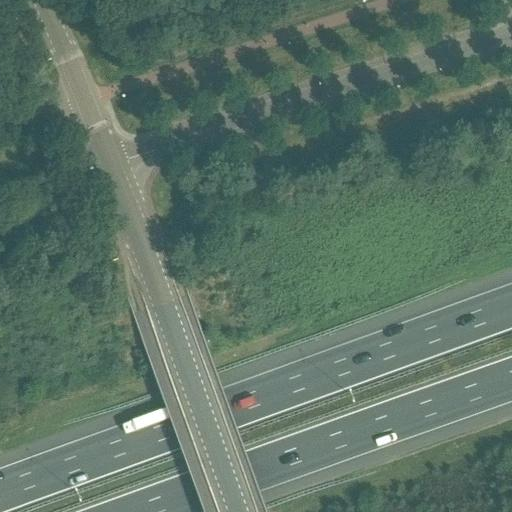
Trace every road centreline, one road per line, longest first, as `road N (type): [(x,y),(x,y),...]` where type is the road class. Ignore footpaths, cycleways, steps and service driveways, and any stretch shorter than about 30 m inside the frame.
road 1 (motorway): [(511,313),(0,495)]
road 2 (unclassified): [(109,165),(511,37)]
road 3 (motorway): [(132,511),(511,378)]
road 4 (tertiary): [(236,511),(109,165)]
